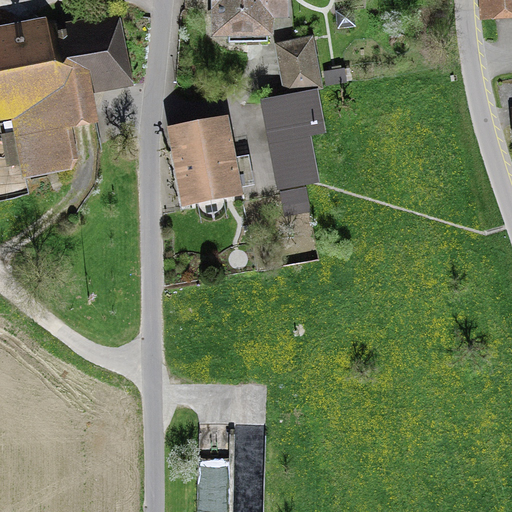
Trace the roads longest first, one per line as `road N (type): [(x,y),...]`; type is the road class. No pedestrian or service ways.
road 1 (unclassified): [(165,0),(151,106),(154,511)]
road 2 (unclassified): [(465,0),(481,113),(511,210)]
road 3 (track): [(153,372),(79,343),(0,283)]
